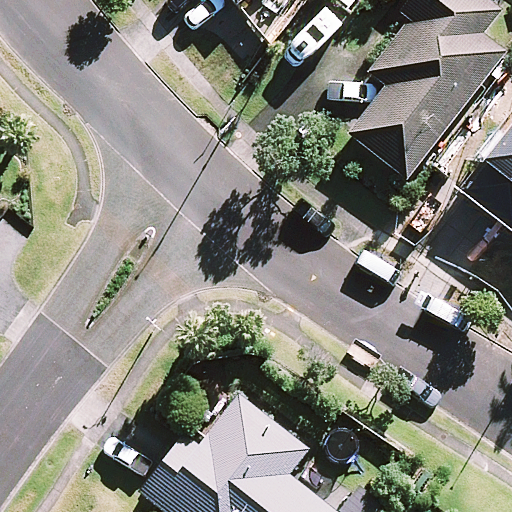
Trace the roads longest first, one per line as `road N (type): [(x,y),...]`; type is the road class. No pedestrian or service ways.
road 1 (residential): [(202,186),(286,268),(511,414)]
road 2 (residential): [(0,434),(202,186)]
road 3 (residential): [(21,0),(202,186)]
